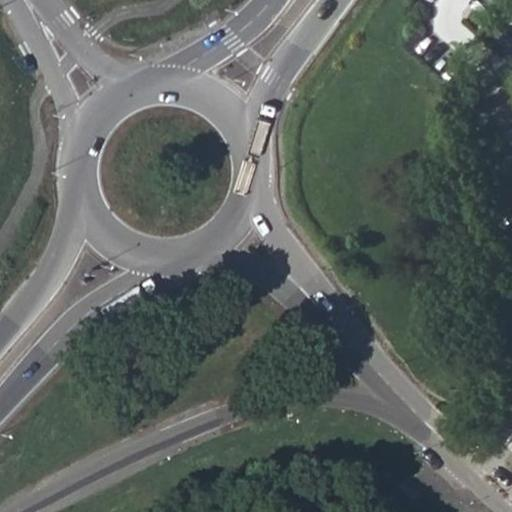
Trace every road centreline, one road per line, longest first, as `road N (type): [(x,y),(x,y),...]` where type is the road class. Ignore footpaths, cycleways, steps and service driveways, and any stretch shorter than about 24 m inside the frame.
road 1 (secondary): [(25,511),(160,443),(264,406),(352,401),(427,419)]
road 2 (residential): [(237,230),(427,419)]
road 3 (secondary): [(109,243),(0,374)]
road 4 (secondary): [(104,109),(77,162),(78,193),(109,243)]
road 5 (secondary): [(237,230),(257,175),(238,119),(216,99)]
road 6 (secondary): [(109,243),(161,264),(190,261),(237,230)]
road 7 (unclassified): [(104,109),(15,0)]
road 8 (secondary): [(293,0),(216,99)]
road 9 (secondary): [(216,99),(158,84),(104,109)]
